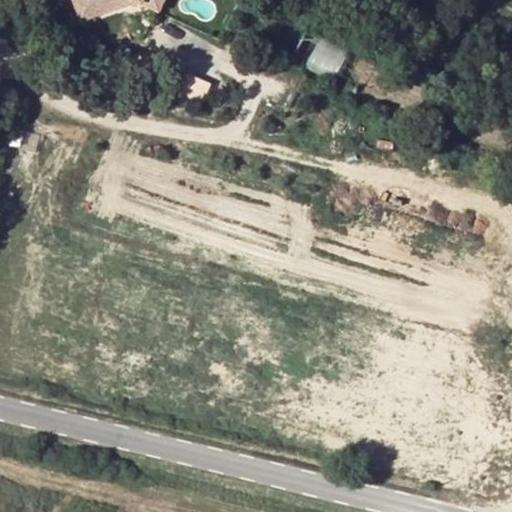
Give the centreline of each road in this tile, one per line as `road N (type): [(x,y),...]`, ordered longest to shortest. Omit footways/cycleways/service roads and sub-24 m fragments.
road 1 (track): [(510,203),(219,137),(99,121),(49,97),(0,47)]
road 2 (tertiary): [(0,399),(452,511)]
